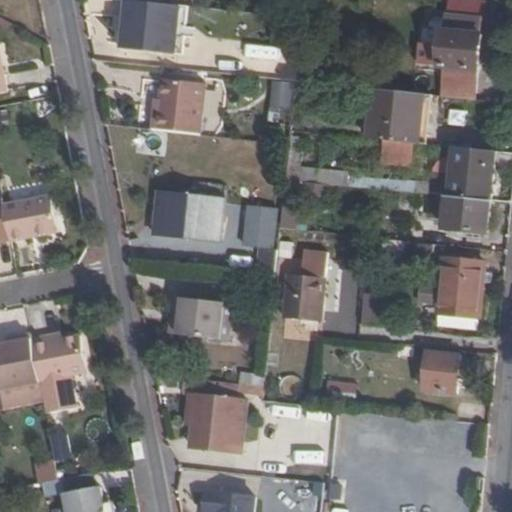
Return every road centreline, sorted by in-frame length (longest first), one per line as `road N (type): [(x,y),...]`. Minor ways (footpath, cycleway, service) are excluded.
road 1 (residential): [(121,275),(68,0)]
road 2 (residential): [(166,511),(121,275)]
road 3 (residential): [(0,298),(121,275)]
